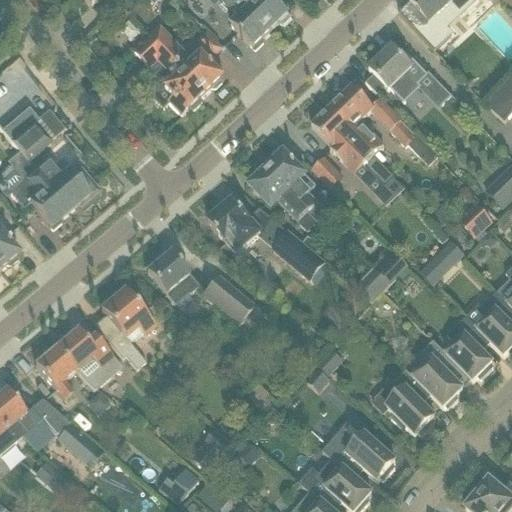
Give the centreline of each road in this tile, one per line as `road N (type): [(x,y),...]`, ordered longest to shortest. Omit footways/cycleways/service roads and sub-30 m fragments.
road 1 (residential): [(168,189),(377,0)]
road 2 (residential): [(168,189),(18,0)]
road 3 (residential): [(0,340),(168,189)]
road 4 (residential): [(418,511),(511,404)]
